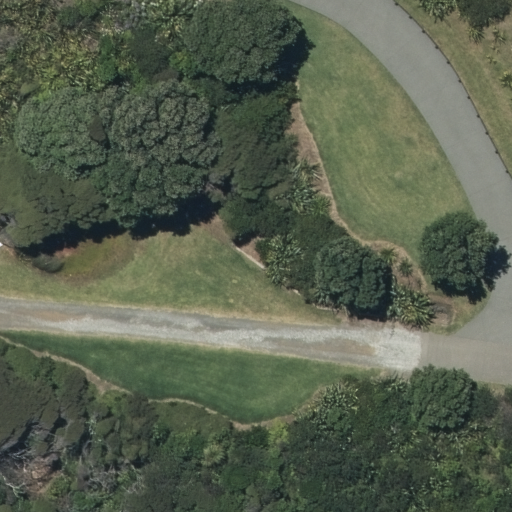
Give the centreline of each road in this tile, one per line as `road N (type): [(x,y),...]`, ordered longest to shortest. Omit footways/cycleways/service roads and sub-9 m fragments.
road 1 (track): [(0,376),(511,402)]
road 2 (track): [(221,0),(326,27),(511,298)]
